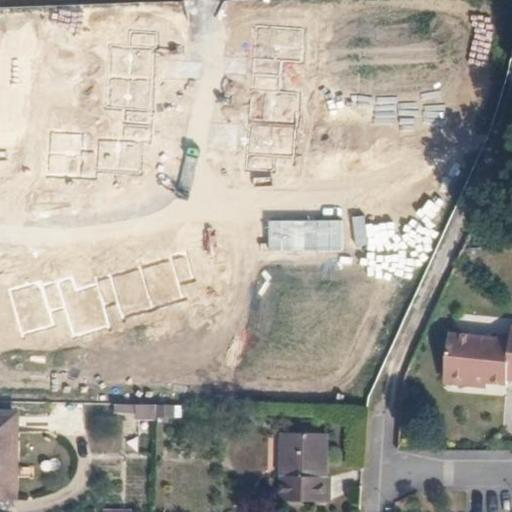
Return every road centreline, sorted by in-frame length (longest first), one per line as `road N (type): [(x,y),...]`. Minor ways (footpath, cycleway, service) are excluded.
road 1 (residential): [(0,224),(49,229),(150,213),(189,189)]
road 2 (residential): [(189,189),(204,0)]
road 3 (residential): [(189,189),(363,192)]
road 4 (residential): [(377,474),(511,474)]
